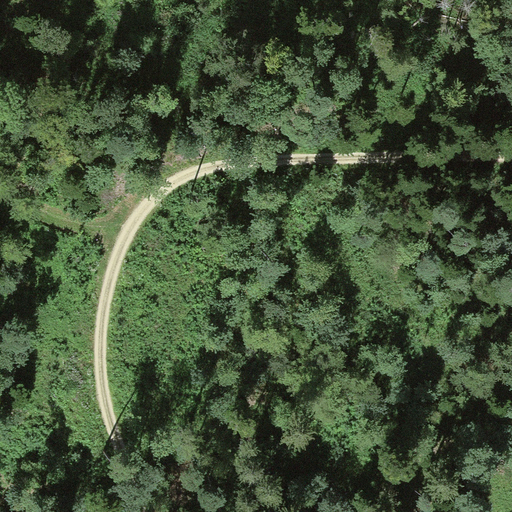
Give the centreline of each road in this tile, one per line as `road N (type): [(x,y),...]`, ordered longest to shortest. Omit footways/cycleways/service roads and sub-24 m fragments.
road 1 (track): [(511,164),(209,167),(165,187),(122,237)]
road 2 (track): [(122,237),(104,310),(104,409),(148,511)]
